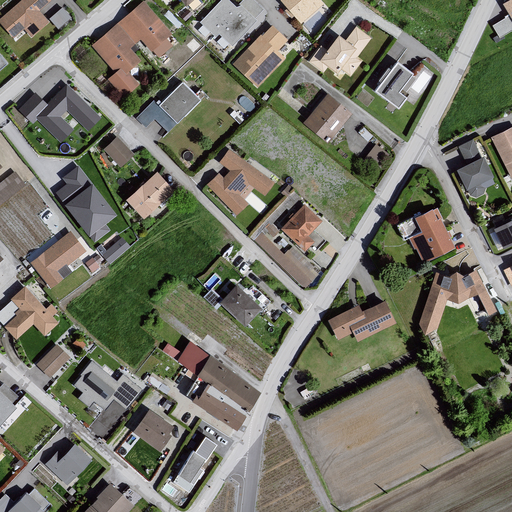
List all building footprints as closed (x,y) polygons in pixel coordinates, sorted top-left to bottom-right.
[(49,0),(19,0),(0,17),(0,25),(14,41),(25,31),(31,39),(48,24),(37,11),(49,0)] [(237,7),(229,0),(219,0),(199,22),(216,38),(218,33),(232,46),(256,20),(253,17),(261,9),(251,0),(246,0),(241,5),(237,7)] [(279,0),(278,1),(299,25),(323,5),(318,0),(279,0)] [(511,29),(511,0),(507,0),(503,3),(510,15),(492,25),(499,37),(511,29)] [(105,34),(91,47),(113,74),(106,83),(123,101),(139,85),(127,72),(139,61),(130,49),(138,41),(152,55),(172,37),(142,2),(128,13),(117,25),(105,34)] [(50,14),(58,25),(71,14),(63,3),(50,14)] [(287,41),(270,27),(261,37),(258,35),(231,66),(258,91),(285,59),(277,53),(287,41)] [(371,40),(354,27),(343,40),(335,34),(323,48),(319,45),(305,62),(323,76),(328,69),(333,74),(339,70),(349,80),(362,63),(354,59),(371,40)] [(0,71),(8,65),(0,55),(0,71)] [(409,74),(393,61),(370,92),(395,109),(403,98),(395,92),(409,74)] [(152,102),(136,117),(146,128),(153,120),(167,136),(198,103),(180,84),(156,105),(152,102)] [(99,117),(67,86),(48,105),(34,92),(18,109),(34,124),(38,119),(61,141),(74,129),(61,116),(67,110),(87,129),(99,117)] [(325,94),(303,124),(327,143),(349,112),(325,94)] [(511,127),(489,137),(509,181),(511,179),(511,127)] [(134,154),(116,136),(103,149),(121,166),(134,154)] [(390,155),(376,144),(365,160),(379,170),(390,155)] [(227,150),(218,162),(228,171),(222,178),(218,175),(204,189),(236,220),(248,206),(239,196),(249,187),(263,197),(272,185),(227,150)] [(480,159),(455,170),(465,191),(468,196),(473,198),(477,196),(482,193),(483,189),(479,182),(491,177),(480,159)] [(91,181),(78,165),(62,177),(67,183),(56,192),(64,202),(91,181)] [(0,203),(25,183),(14,170),(0,181),(0,203)] [(170,191),(154,173),(122,200),(139,219),(170,191)] [(92,183),(66,203),(89,234),(115,214),(92,183)] [(304,204),(280,229),(304,252),(314,242),(306,234),(320,220),(304,204)] [(408,239),(421,263),(452,247),(430,207),(411,217),(420,233),(408,239)] [(511,218),(494,228),(503,247),(511,243),(511,218)] [(285,254),(262,231),(254,239),(304,288),(319,274),(292,247),(285,254)] [(69,232),(29,261),(50,291),(70,273),(68,267),(84,253),(69,232)] [(101,245),(97,248),(109,262),(129,246),(121,237),(106,250),(101,245)] [(444,276),(434,273),(416,323),(422,337),(436,331),(445,307),(446,301),(455,303),(474,295),(485,315),(495,311),(473,270),(459,277),(452,271),(444,276)] [(25,285),(8,299),(17,309),(11,314),(14,318),(3,326),(15,341),(32,327),(41,338),(58,324),(25,285)] [(233,285),(216,303),(243,328),(259,310),(233,285)] [(356,307),(324,323),(335,343),(349,334),(355,343),(395,322),(384,302),(359,313),(356,307)] [(233,430),(260,391),(190,342),(176,362),(206,382),(192,401),(233,430)] [(67,359),(54,346),(35,368),(47,378),(67,359)] [(143,390),(122,373),(117,380),(92,360),(72,385),(82,393),(78,397),(89,407),(94,401),(105,409),(114,398),(127,409),(143,390)] [(0,423),(13,409),(0,397),(0,423)] [(147,411),(131,434),(157,452),(172,429),(147,411)] [(205,437),(195,451),(205,458),(215,444),(205,437)] [(69,440),(44,465),(66,488),(92,462),(69,440)] [(195,451),(193,450),(177,474),(189,482),(205,458),(195,451)] [(127,511),(133,507),(108,484),(83,511),(127,511)] [(25,492),(6,511),(37,511),(41,507),(25,492)]
